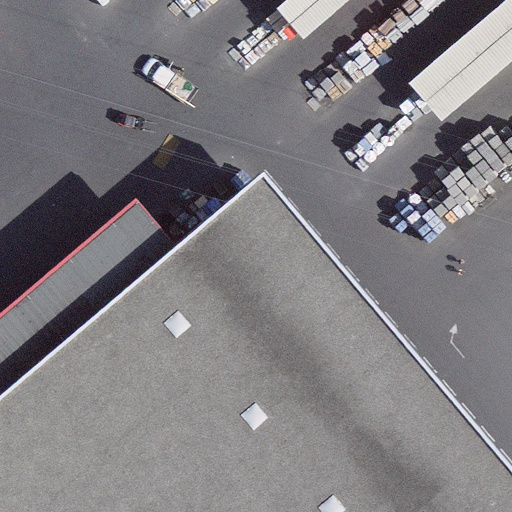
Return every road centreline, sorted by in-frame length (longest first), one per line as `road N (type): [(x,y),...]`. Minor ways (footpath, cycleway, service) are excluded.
road 1 (unknown): [(110,77),(182,98),(331,197)]
road 2 (unknown): [(511,47),(331,197)]
road 3 (unknown): [(331,197),(452,307)]
